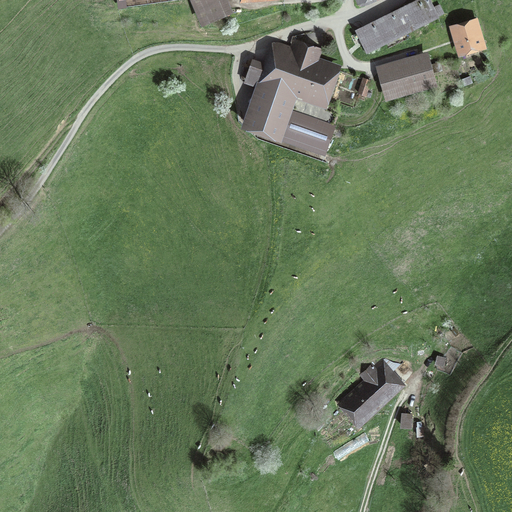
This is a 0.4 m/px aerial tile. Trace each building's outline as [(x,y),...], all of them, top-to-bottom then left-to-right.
[(226,11),(220,0),(193,0),(202,21),(226,11)] [(422,0),(358,33),(367,50),(438,15),(430,0),(422,0)] [(455,27),(461,51),(480,46),(474,22),(455,27)] [(337,113),(288,96),(291,88),(323,100),(333,71),(312,63),(318,47),(301,41),(296,57),(277,50),(271,66),(254,60),(247,79),(248,81),(262,86),(247,126),(324,152),(337,113)] [(380,71),(387,97),(435,83),(427,57),(380,71)] [(364,78),(359,92),(366,94),(371,80),(364,78)] [(436,365),(442,367),(445,359),(439,358),(436,365)] [(366,379),(369,382),(345,403),(359,419),(397,385),(383,370),(377,375),(374,372),(371,369),(363,375),(366,379)] [(402,425),(411,426),(412,414),(403,413),(402,425)]
